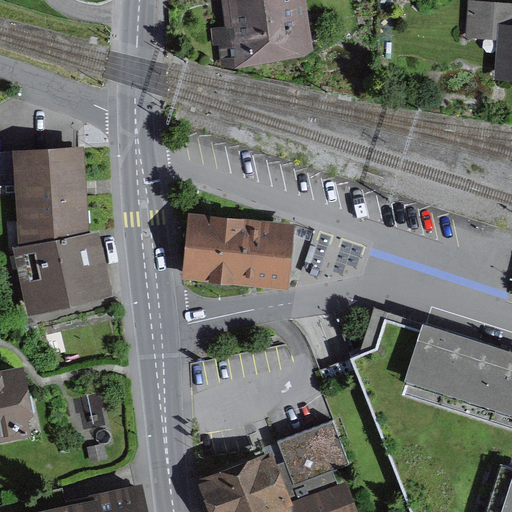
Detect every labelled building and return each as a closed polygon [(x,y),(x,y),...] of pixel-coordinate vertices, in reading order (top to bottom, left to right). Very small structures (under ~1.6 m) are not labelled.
[(299,0),(225,0),(233,58),(306,49),(299,0)] [(511,9),(473,6),(471,34),(503,36),(500,72),(511,72),(511,9)] [(86,237),(83,151),(11,154),(14,245),(21,251),(86,237)] [(286,293),(292,226),(187,217),(181,284),(286,293)] [(34,315),(110,299),(97,235),(86,237),(21,251),(34,315)] [(376,347),(351,356),(409,511),(496,511),(511,468),(511,411),(404,378),(420,327),(385,317),(376,347)] [(511,411),(511,348),(423,320),(420,327),(404,378),(511,411)] [(0,436),(27,432),(16,371),(0,374),(0,436)] [(201,481),(212,511),(353,511),(337,467),(351,462),(334,419),(276,441),(280,451),(201,481)] [(511,511),(511,468),(496,511),(511,511)] [(85,505),(86,511),(141,511),(135,486),(83,499),(85,505)]
